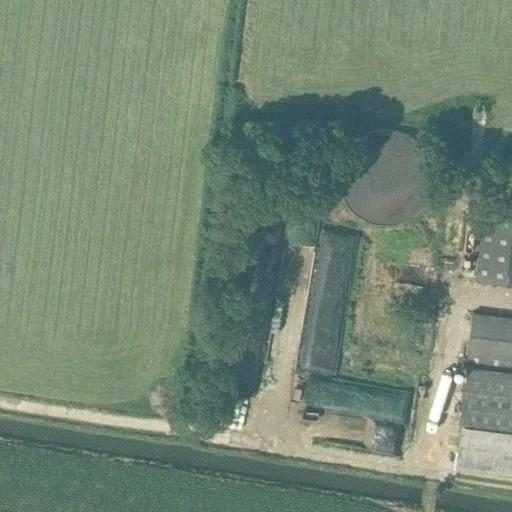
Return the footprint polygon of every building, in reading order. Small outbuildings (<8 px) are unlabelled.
[(368,202),(404,204),(408,142),(371,140),(368,202)] [(511,283),(511,210),(483,207),(476,279),(511,283)] [(286,235),(283,267),(348,272),(350,242),(318,240),(318,238),(286,235)] [(273,293),(247,289),(245,301),(272,304),(273,293)] [(511,316),(472,312),(466,361),(511,366),(511,316)] [(454,468),(511,474),(511,374),(465,369),(454,468)] [(281,436),(302,441),(310,407),(288,403),(281,436)]
